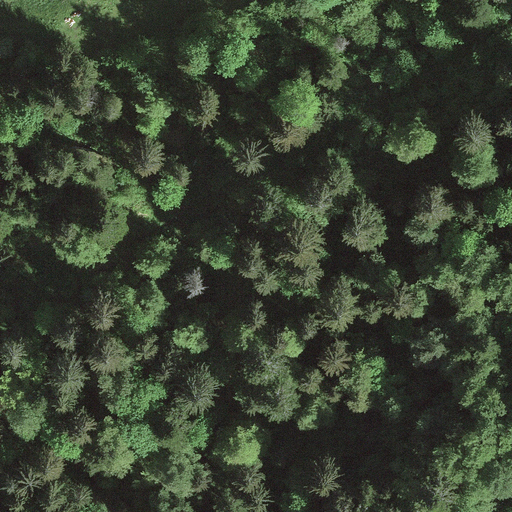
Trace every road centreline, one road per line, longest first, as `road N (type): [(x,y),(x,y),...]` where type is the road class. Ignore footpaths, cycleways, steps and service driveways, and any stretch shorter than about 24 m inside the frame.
road 1 (track): [(511,17),(153,236),(0,292)]
road 2 (trunk): [(0,391),(123,511)]
